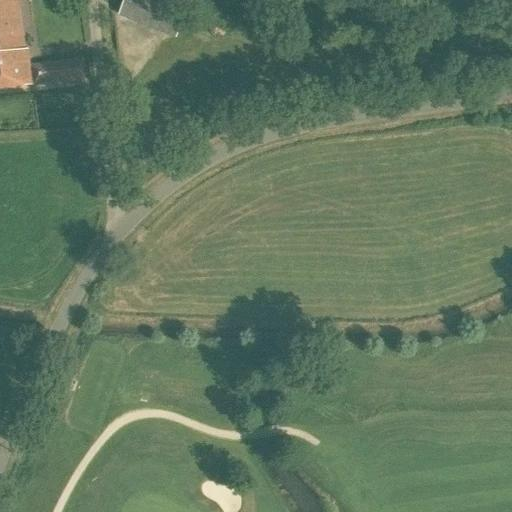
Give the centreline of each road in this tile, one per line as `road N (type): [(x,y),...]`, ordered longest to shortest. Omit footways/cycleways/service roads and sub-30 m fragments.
road 1 (unclassified): [(0,471),(76,308),(125,236),(187,173),(239,141),(345,117),(511,95)]
road 2 (track): [(97,0),(106,221),(125,236)]
